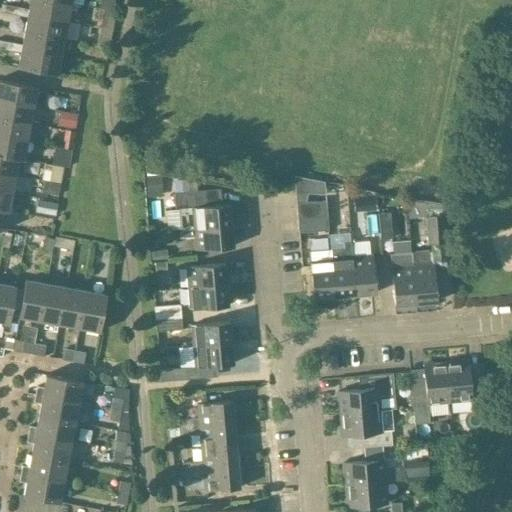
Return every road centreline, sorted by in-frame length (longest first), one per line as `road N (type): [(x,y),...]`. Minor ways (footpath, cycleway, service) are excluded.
road 1 (residential): [(511,323),(282,344)]
road 2 (residential): [(312,511),(305,411),(288,386),(282,344)]
road 3 (residential): [(282,344),(269,199)]
